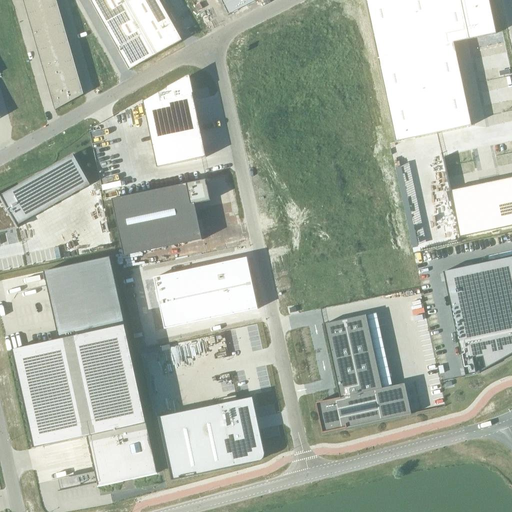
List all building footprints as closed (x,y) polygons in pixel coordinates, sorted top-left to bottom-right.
[(23,0),(27,13),(32,31),(38,50),(43,68),(48,86),(52,101),(53,101),(55,108),(55,111),(70,103),(77,98),(83,95),(84,94),(83,92),(79,77),(74,59),(68,41),(63,23),(58,4),(56,0),(23,0)] [(89,0),(90,0),(100,18),(110,35),(114,44),(120,53),(130,70),(138,65),(138,66),(156,56),(174,46),(173,45),(182,41),(179,36),(180,36),(159,0),(89,0)] [(220,0),(224,7),(229,15),(256,2),(259,0),(220,0)] [(365,0),(396,142),(472,126),(454,43),(496,34),(489,0),(365,0)] [(167,89),(144,102),(158,168),(206,158),(193,94),(194,94),(194,92),(193,92),(189,77),(169,88),(169,87),(167,88),(167,89)] [(0,194),(0,232),(19,228),(18,226),(90,185),(73,155),(1,196),(0,194)] [(511,178),(450,191),(460,237),(511,226),(511,178)] [(206,180),(112,200),(123,251),(201,235),(202,240),(203,240),(195,204),(203,203),(211,201),(208,186),(207,186),(206,182),(207,182),(206,180)] [(59,340),(12,350),(34,449),(88,437),(98,487),(122,481),(122,482),(124,482),(123,481),(133,479),(133,480),(135,480),(134,479),(158,474),(158,473),(126,325),(111,257),(44,272),(59,340)] [(511,257),(444,272),(466,376),(480,373),(480,372),(511,354),(511,257)] [(244,259),(152,279),(163,330),(255,310),(244,259)] [(340,398),(317,403),(324,433),(412,414),(405,384),(382,389),(367,315),(324,324),(340,398)] [(177,414),(159,418),(172,481),(181,479),(180,477),(195,474),(196,476),(251,464),(251,462),(258,461),(260,460),(261,459),(262,458),(263,456),(263,454),(263,453),(262,445),(263,445),(260,429),(258,430),(256,419),(258,418),(253,397),(236,401),(221,404),(213,406),(214,408),(178,416),(177,414)]
